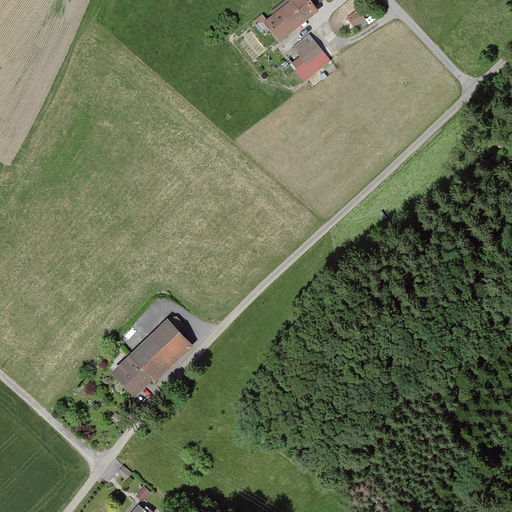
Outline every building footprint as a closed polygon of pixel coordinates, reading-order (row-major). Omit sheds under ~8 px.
[(265,28),(276,43),(317,11),(314,6),(320,0),(319,0),(289,0),(267,18),(262,13),(253,22),(259,32),(265,28)] [(348,17),(355,26),(366,18),(358,9),(348,17)] [(294,68),(304,81),(330,60),(309,35),(294,47),(304,60),(294,68)] [(164,314),(106,369),(133,395),(151,377),(155,380),(192,343),(164,314)] [(115,412),(112,418),(118,422),(122,416),(115,412)] [(123,464),(119,471),(127,477),(132,470),(123,464)] [(146,485),(137,495),(146,500),(154,490),(146,485)] [(152,511),(137,501),(128,511),(152,511)]
